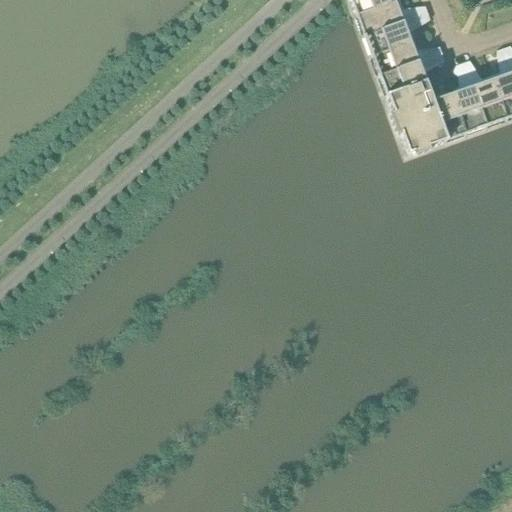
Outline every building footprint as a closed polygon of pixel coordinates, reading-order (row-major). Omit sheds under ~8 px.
[(343,0),(348,12),(351,19),(399,2),(398,0),(343,0)] [(351,19),(358,40),(426,15),(424,8),(402,11),(399,2),(351,19)] [(365,60),(414,43),(410,34),(429,22),(426,15),(358,40),(365,60)] [(365,60),(373,80),(441,56),(439,49),(417,52),(414,43),(365,60)] [(511,52),(509,48),(502,51),(511,77),(511,52)] [(498,75),(489,78),(507,126),(511,124),(511,77),(502,51),(495,53),(498,75)] [(373,80),(380,101),(428,83),(425,74),(436,68),(440,70),(444,62),(441,56),(373,80)] [(468,63),(461,65),(487,134),(507,126),(489,78),(480,81),(468,63)] [(457,89),(449,92),(466,141),(487,134),(461,65),(455,68),(451,75),(456,77),(457,89)] [(428,100),(429,99),(425,86),(429,85),(428,83),(380,101),(403,164),(446,148),(428,100)] [(449,92),(429,99),(428,100),(446,148),(466,141),(449,92)]
